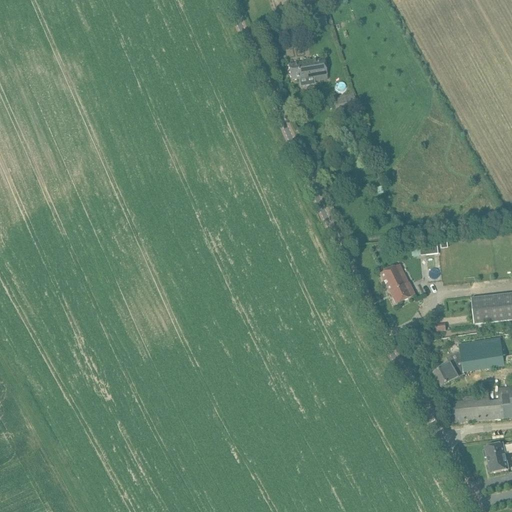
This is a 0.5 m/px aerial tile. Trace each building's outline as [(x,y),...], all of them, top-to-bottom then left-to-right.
[(323,13),(308,18),(312,31),(327,26),(323,13)] [(298,64),(288,66),(291,82),(300,80),(301,87),(316,85),(315,83),(315,78),(328,75),(325,60),(298,64)] [(353,95),(330,102),(334,113),(357,106),(353,95)] [(436,243),(419,245),(420,257),(438,255),(436,243)] [(390,270),(381,275),(396,306),(415,296),(408,284),(407,284),(398,266),(390,270)] [(511,294),(471,299),(474,326),(511,321),(511,294)] [(436,326),(436,327),(437,332),(437,333),(446,332),(445,325),(436,326)] [(511,336),(460,343),(461,351),(464,374),(505,368),(502,347),(511,345),(511,336)] [(437,373),(433,375),(437,383),(436,384),(439,390),(441,389),(450,384),(465,375),(464,374),(461,351),(455,355),(446,359),(448,363),(435,370),(437,373)] [(454,401),(444,401),(446,425),(511,418),(511,383),(508,384),(509,386),(509,388),(497,389),(498,395),(498,402),(490,402),(489,397),(478,398),(454,401)] [(486,451),(483,452),(485,459),(487,458),(491,475),(504,472),(508,471),(507,464),(508,464),(506,457),(505,457),(504,448),(503,447),(503,445),(491,448),(489,448),(485,449),(485,450),(486,451)]
